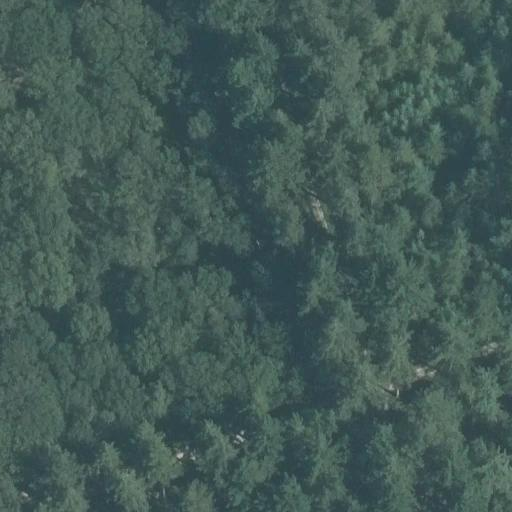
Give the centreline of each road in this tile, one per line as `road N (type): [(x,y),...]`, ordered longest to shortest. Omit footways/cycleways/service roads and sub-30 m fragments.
road 1 (track): [(446,511),(422,433),(383,402),(245,0)]
road 2 (track): [(18,511),(0,377)]
